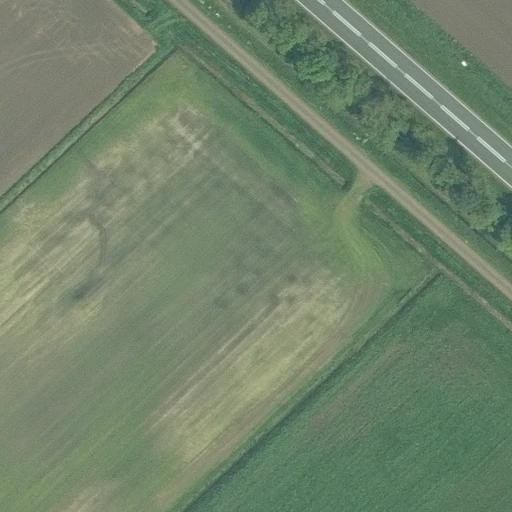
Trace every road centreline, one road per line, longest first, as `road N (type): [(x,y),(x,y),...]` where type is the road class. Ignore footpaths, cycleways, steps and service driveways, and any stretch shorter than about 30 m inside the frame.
road 1 (unclassified): [(511,292),(177,0)]
road 2 (trunk): [(511,169),(318,0)]
